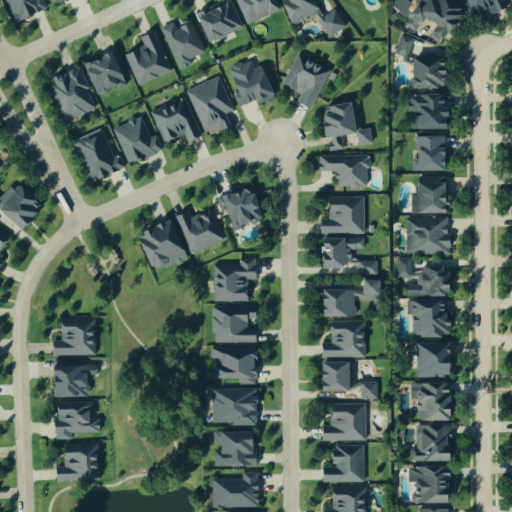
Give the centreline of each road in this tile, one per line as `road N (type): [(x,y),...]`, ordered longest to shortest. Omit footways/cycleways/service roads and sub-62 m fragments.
road 1 (residential): [(279,146),(80,224),(41,258),(20,307),(24,511)]
road 2 (residential): [(483,511),(479,89),(486,57)]
road 3 (residential): [(289,511),(287,168),(279,146)]
road 4 (residential): [(80,224),(0,44)]
road 5 (residential): [(150,0),(0,65)]
road 6 (residential): [(0,104),(80,224)]
